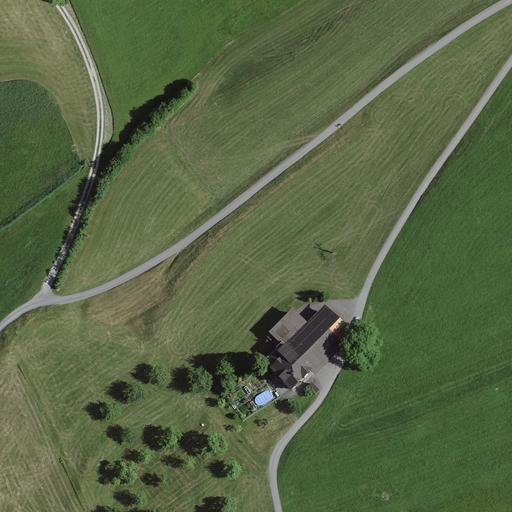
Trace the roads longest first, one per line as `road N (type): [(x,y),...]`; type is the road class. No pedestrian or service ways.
road 1 (residential): [(0,330),(22,309),(78,297),(188,240),(437,46),(511,0)]
road 2 (track): [(40,302),(76,224),(101,127),(97,88),(56,0)]
